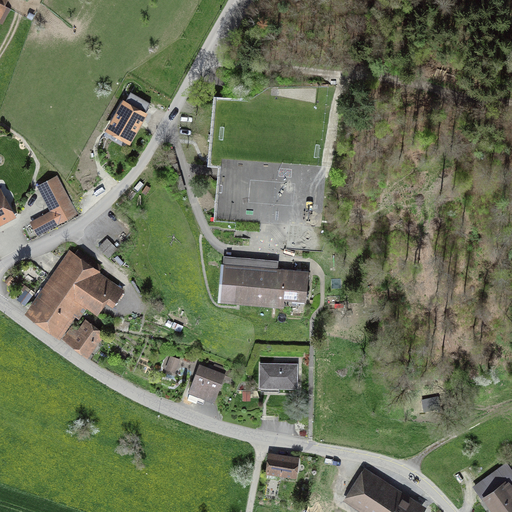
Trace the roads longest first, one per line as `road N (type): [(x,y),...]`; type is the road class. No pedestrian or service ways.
road 1 (tertiary): [(457,511),(428,481),(392,460),(170,412),(113,385),(0,302)]
road 2 (unclassified): [(0,270),(114,201),(175,124),(236,0)]
road 3 (track): [(210,52),(511,103)]
